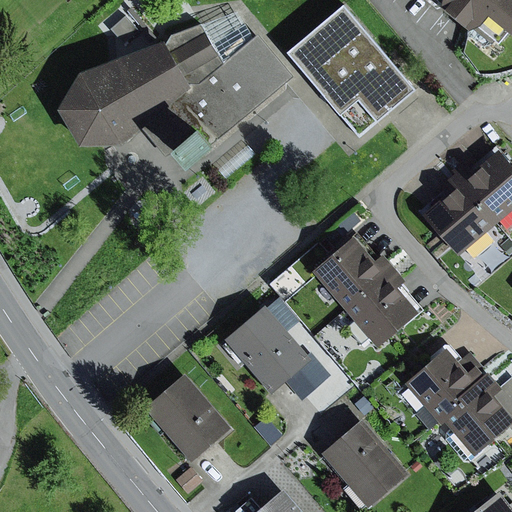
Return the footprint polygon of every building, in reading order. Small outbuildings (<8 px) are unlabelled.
[(511,35),(511,0),(425,0),(494,57),(511,35)] [(424,85),(353,2),(298,49),(369,132),(424,85)] [(249,7),(73,73),(50,110),(73,149),(113,148),(140,128),(175,174),(289,80),(254,40),(266,30),(249,7)] [(134,14),(119,24),(129,38),(143,28),(134,14)] [(511,176),(491,153),(456,184),(495,227),(511,211),(511,176)] [(456,184),(419,218),(458,260),(495,227),(456,184)] [(355,239),(313,273),(345,313),(387,279),(355,239)] [(387,279),(345,313),(379,355),(421,321),(387,279)] [(262,309),(224,340),(270,396),(308,365),(262,309)] [(450,351),(408,385),(440,424),(483,390),(450,351)] [(316,361),(288,386),(304,404),(333,379),(316,361)] [(189,374),(150,407),(194,459),(233,426),(189,374)] [(511,426),(483,390),(440,424),(474,466),(511,435),(511,426)] [(373,421),(338,450),(382,502),(416,473),(373,421)] [(203,479),(192,467),(178,479),(189,492),(203,479)] [(313,511),(295,490),(269,511),(313,511)] [(511,511),(511,492),(485,511),(511,511)]
